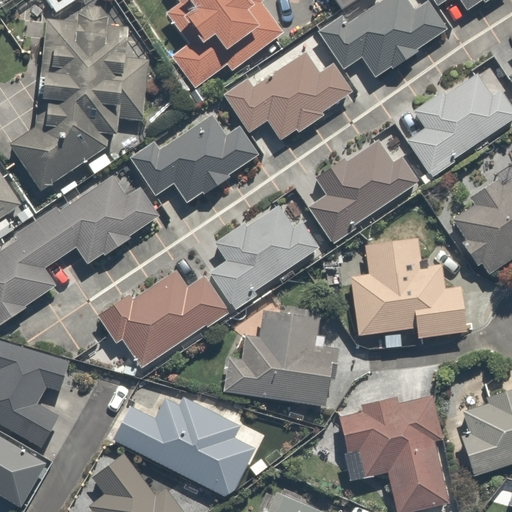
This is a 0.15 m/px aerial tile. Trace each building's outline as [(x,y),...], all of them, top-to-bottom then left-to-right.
[(44,0),(51,8),(61,0),(44,0)] [(286,23),(268,0),(174,0),(176,1),(160,13),(179,37),(167,47),(193,81),(219,61),(225,69),(286,23)] [(334,22),(320,30),(332,49),(338,44),(346,58),(357,51),(374,79),(445,35),(426,4),(413,12),(405,0),(384,0),(339,29),(334,22)] [(119,21),(43,14),(32,125),(7,150),(42,185),(110,116),(138,118),(144,59),(116,57),(119,21)] [(511,39),(488,56),(501,75),(507,71),(511,78),(511,39)] [(243,79),(225,92),(248,126),(260,117),(277,142),(347,94),(326,63),(314,71),(300,50),(248,86),(243,79)] [(155,142),(129,159),(149,190),(173,174),(186,194),(257,148),(243,126),(224,138),(209,114),(158,147),(155,142)] [(327,196),(307,214),(329,240),(408,173),(377,137),(343,165),(334,155),(309,176),(327,196)] [(511,169),(441,216),(478,272),(511,250),(511,169)] [(0,204),(9,198),(0,184),(0,204)] [(227,257),(204,273),(227,307),(315,246),(298,222),(289,228),(276,208),(220,247),(227,257)] [(366,272),(348,272),(349,327),(413,326),(414,337),(463,336),(462,286),(448,287),(447,262),(416,262),(416,237),(365,238),(366,272)] [(128,297),(100,316),(114,337),(120,333),(141,363),(215,315),(184,268),(132,302),(128,297)] [(242,359),(228,357),(223,389),(322,403),(325,381),(332,382),(337,349),(311,345),(316,314),(263,306),(259,333),(245,331),(242,359)] [(0,501),(12,509),(41,457),(28,449),(50,409),(29,398),(36,385),(51,393),(66,365),(3,330),(0,335),(0,501)] [(466,431),(455,434),(465,475),(511,463),(511,382),(486,389),(489,401),(461,408),(466,431)] [(125,395),(107,438),(239,496),(267,432),(238,419),(240,413),(189,390),(185,399),(162,389),(154,408),(125,395)] [(359,414),(333,415),(334,453),(351,452),(352,474),(383,473),(384,511),(405,511),(436,511),(433,439),(439,439),(437,399),(358,402),(359,414)] [(184,511),(162,480),(147,490),(119,450),(88,471),(101,490),(80,505),(85,511),(184,511)] [(312,511),(270,493),(261,511),(257,511),(240,505),(237,511),(312,511)]
